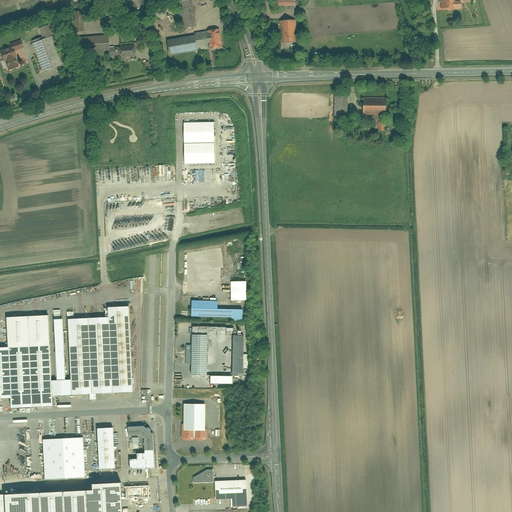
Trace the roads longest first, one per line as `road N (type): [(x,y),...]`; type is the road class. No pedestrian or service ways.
road 1 (tertiary): [(276,453),(262,130)]
road 2 (secondary): [(511,71),(263,76)]
road 3 (secondary): [(190,82),(0,127)]
road 4 (unclassified): [(0,415),(168,410)]
road 5 (unclassified): [(173,246),(168,410)]
